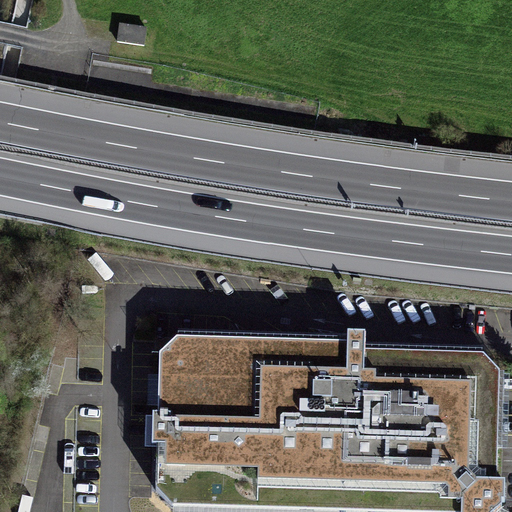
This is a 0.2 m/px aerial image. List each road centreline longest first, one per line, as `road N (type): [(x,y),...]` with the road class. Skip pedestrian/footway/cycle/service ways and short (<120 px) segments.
road 1 (motorway): [(511,200),(301,174),(0,120)]
road 2 (motorway): [(0,177),(195,214),(511,255)]
